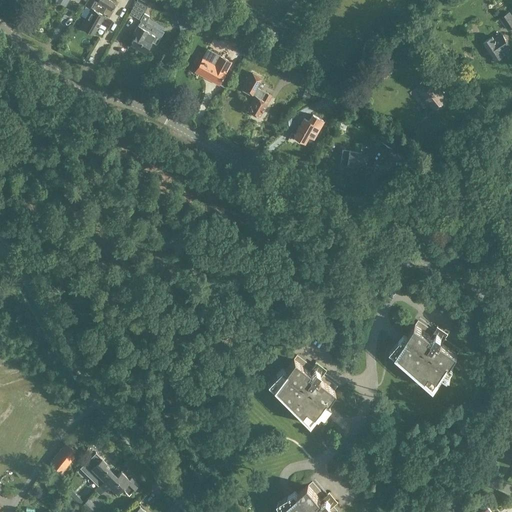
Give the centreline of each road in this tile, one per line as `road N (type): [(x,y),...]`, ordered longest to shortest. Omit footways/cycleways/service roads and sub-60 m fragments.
road 1 (unclassified): [(367,229),(147,109),(74,82),(0,26)]
road 2 (residential): [(195,511),(103,399),(3,241)]
road 3 (residential): [(367,229),(380,207),(511,100)]
road 4 (unclassified): [(511,310),(367,229)]
road 5 (unknown): [(13,511),(103,399)]
